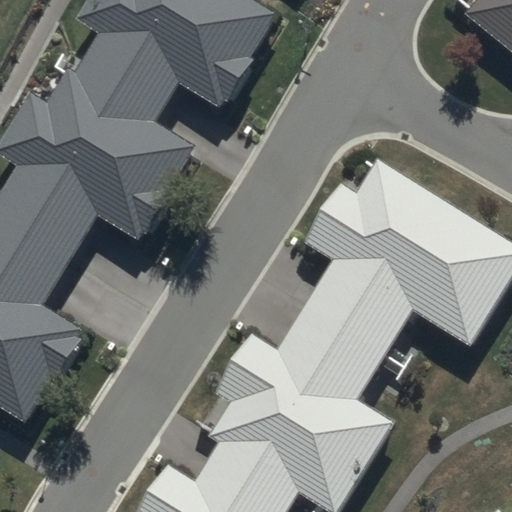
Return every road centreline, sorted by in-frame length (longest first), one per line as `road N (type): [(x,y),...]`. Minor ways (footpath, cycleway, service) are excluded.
road 1 (residential): [(345,66),(71,511)]
road 2 (residential): [(511,161),(345,66)]
